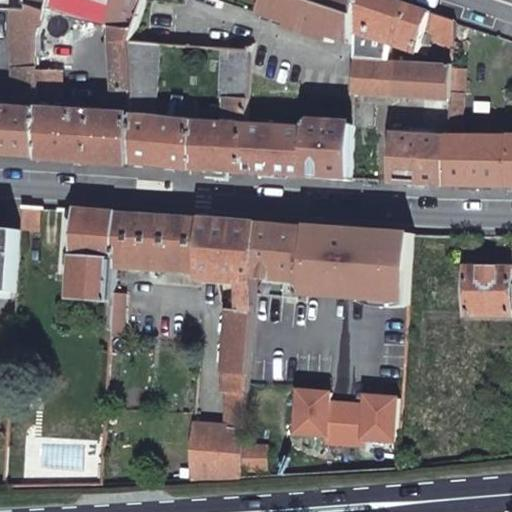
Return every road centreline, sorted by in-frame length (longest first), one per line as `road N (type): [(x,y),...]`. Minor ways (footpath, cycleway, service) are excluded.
road 1 (tertiary): [(511,209),(0,178)]
road 2 (secondary): [(511,486),(346,505)]
road 3 (secondary): [(346,505),(511,504)]
